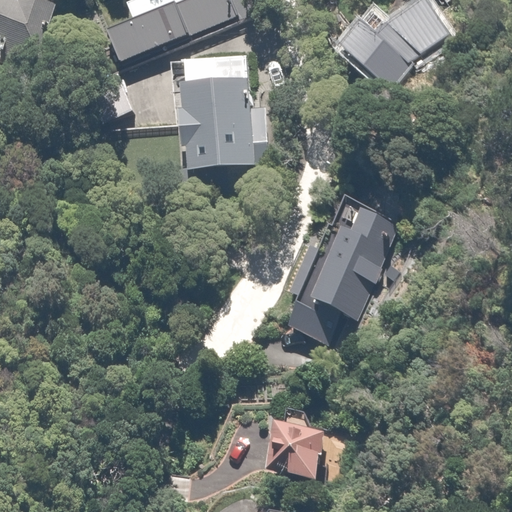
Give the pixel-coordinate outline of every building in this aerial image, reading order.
[(62,15),(26,0),(0,0),(0,73),(2,75),(7,65),(18,69),(22,52),(49,64),(62,15)] [(138,26),(113,37),(124,71),(260,19),(252,0),(141,0),(130,5),(138,26)] [(374,31),(348,57),(392,93),(421,57),(428,59),(455,39),(433,7),(386,41),(374,31)] [(255,63),(178,68),(184,190),(201,188),(203,202),(265,197),(263,175),(276,174),(274,113),(266,113),(264,89),(256,88),(255,63)] [(429,152),(395,152),(395,195),(429,195),(429,152)] [(302,305),(295,328),(332,348),(345,320),(362,326),(403,227),(353,203),(330,252),(310,245),(286,295),(302,305)] [(329,440),(284,431),(277,478),(323,487),(329,440)]
